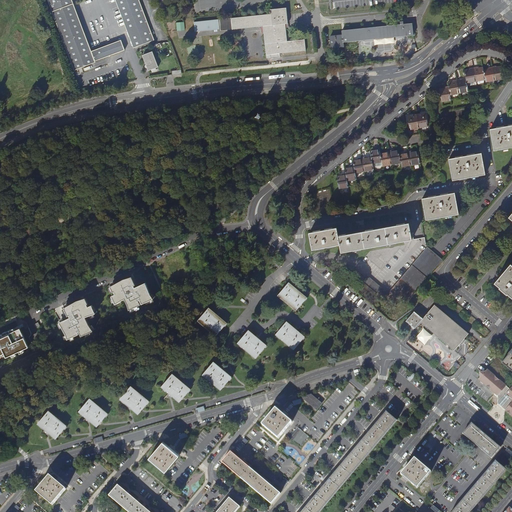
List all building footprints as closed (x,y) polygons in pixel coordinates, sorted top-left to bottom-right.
[(72,0),(47,0),(76,76),(83,73),(81,68),(95,62),(94,61),(124,50),(120,40),(91,51),(72,0)] [(138,0),(118,0),(136,47),(154,40),(138,0)] [(270,14),(231,18),(219,20),(220,28),(221,31),(263,26),(266,55),(267,59),(271,58),(280,57),(279,53),(306,51),(305,39),(287,41),(285,24),(288,24),(286,8),(285,8),(270,9),(271,12),(270,12),(270,14)] [(184,30),(184,22),(176,23),(177,31),(184,30)] [(412,24),(342,31),(343,35),(343,42),(413,35),(412,24)] [(343,42),(343,35),(330,36),(331,48),(344,47),(343,42)] [(148,71),(158,67),(152,52),(142,55),(148,71)] [(496,66),(492,67),(495,80),(504,79),(502,66),(496,67),(496,66)] [(476,81),(486,79),(483,69),(483,67),(478,68),(477,67),(473,68),(476,81)] [(486,82),(495,80),(492,67),(489,68),(489,69),(483,69),(486,79),(486,82)] [(467,83),(476,81),(473,68),(470,69),(464,71),(466,79),(467,83)] [(467,83),(466,79),(460,80),(460,79),(457,80),(459,93),(469,91),(467,83)] [(450,95),(459,93),(457,80),(453,81),(453,82),(447,83),(448,87),(450,95)] [(450,95),(448,87),(444,87),(445,88),(439,89),(442,101),(451,100),(450,95)] [(426,113),(417,114),(419,128),(428,126),(426,113)] [(419,128),(417,114),(407,116),(410,129),(419,128)] [(511,125),(490,129),(494,151),(511,147),(511,125)] [(372,163),(382,162),(380,153),(379,148),(375,149),(375,150),(370,151),(371,157),(372,163)] [(401,163),(399,154),(398,150),(393,151),(393,150),(389,151),(392,164),(401,163)] [(392,164),(389,151),(385,151),(385,152),(380,153),(382,162),(382,165),(382,166),(392,164)] [(412,151),(408,152),(411,165),(420,163),(418,151),(412,152),(412,151)] [(411,165),(408,152),(404,152),(405,153),(399,154),(401,163),(402,167),(411,165)] [(449,162),(453,180),(485,174),(481,153),(449,159),(449,162)] [(366,157),(362,158),(364,171),(374,170),(373,167),(372,163),(371,157),(366,158),(366,157)] [(364,171),(362,158),(358,159),(358,160),(353,161),(354,166),(355,173),(364,171)] [(356,179),(355,173),(354,166),(350,167),(350,168),(345,168),(346,174),(347,181),(356,179)] [(348,187),(347,181),(346,174),(342,175),(337,176),(339,189),(348,187)] [(322,205),(331,204),(330,191),(321,192),(322,205)] [(422,199),(426,220),(431,219),(459,214),(456,201),(455,193),(422,199)] [(373,229),(338,236),(340,245),(341,253),(372,247),(375,246),(382,245),(382,246),(397,243),(397,242),(412,239),(413,239),(410,222),(373,229)] [(312,250),(340,245),(338,236),(337,228),(309,233),(312,250)] [(424,237),(413,239),(412,239),(397,242),(397,243),(382,246),(382,245),(375,246),(359,265),(354,270),(357,272),(358,271),(366,277),(367,276),(388,293),(405,273),(427,247),(426,246),(424,237)] [(433,272),(443,260),(438,256),(427,247),(405,273),(388,293),(367,276),(366,277),(358,271),(357,272),(354,270),(350,274),(361,284),(362,282),(383,299),(380,302),(387,307),(390,304),(394,308),(403,297),(408,302),(428,278),(433,272)] [(511,265),(510,264),(495,283),(500,287),(499,288),(507,295),(508,294),(511,297),(511,265)] [(128,305),(129,310),(141,305),(139,300),(140,300),(142,304),(153,299),(150,294),(145,283),(135,287),(134,285),(136,285),(132,277),(123,279),(110,286),(113,292),(114,292),(115,294),(112,296),(116,304),(125,299),(128,305)] [(296,310),(307,298),(288,283),(278,295),(296,310)] [(66,334),(68,339),(76,336),(75,334),(79,332),(81,336),(93,331),(89,325),(86,317),(96,313),(92,305),(88,307),(87,304),(88,304),(85,298),(77,301),(64,308),(68,316),(69,315),(70,317),(59,322),(66,334)] [(435,305),(424,318),(420,322),(454,350),(469,333),(462,327),(435,305)] [(216,335),(226,323),(209,308),(198,320),(216,335)] [(415,328),(420,322),(424,318),(423,317),(422,318),(414,312),(406,321),(415,328)] [(276,334),(294,349),(304,337),(286,322),(276,334)] [(0,355),(4,353),(6,357),(11,355),(15,354),(19,352),(23,350),(29,347),(20,328),(14,331),(8,334),(3,336),(0,337),(0,355)] [(256,358),(266,345),(248,330),(238,343),(256,358)] [(511,348),(508,352),(509,353),(502,361),(511,368),(511,348)] [(221,390),(231,377),(213,362),(203,374),(221,390)] [(511,414),(511,386),(510,389),(487,369),(486,371),(480,371),(481,377),(479,379),(498,395),(498,403),(511,414)] [(180,402),(190,389),(172,374),(161,386),(180,402)] [(138,414),(149,401),(130,386),(120,399),(138,414)] [(311,394),(302,397),(303,399),(316,410),(322,403),(311,394)] [(97,426),(107,414),(89,399),(79,411),(97,426)] [(278,438),(292,422),(276,408),(262,424),(278,438)] [(56,439),(66,426),(48,411),(38,423),(56,439)] [(319,511),(323,508),(342,486),(355,470),(379,442),(397,420),(386,412),(368,433),(345,460),(327,482),(309,503),(301,511),(319,511)] [(492,458),(500,447),(486,435),(472,423),(463,433),(478,446),(492,458)] [(302,448),(310,438),(298,428),(290,438),(302,448)] [(166,472),(179,455),(163,442),(149,458),(166,472)] [(271,504),(280,494),(270,485),(252,469),(231,452),(222,462),(233,471),(251,487),(271,504)] [(417,488),(431,472),(415,458),(401,474),(417,488)] [(466,496),(452,511),(470,511),(472,510),(488,492),(503,474),(506,470),(496,461),(485,473),(466,496)] [(59,483),(50,475),(36,492),(53,505),(66,489),(59,483)] [(149,511),(118,485),(109,496),(128,511),(149,511)] [(235,511),(240,507),(229,498),(222,506),(217,511),(235,511)]
